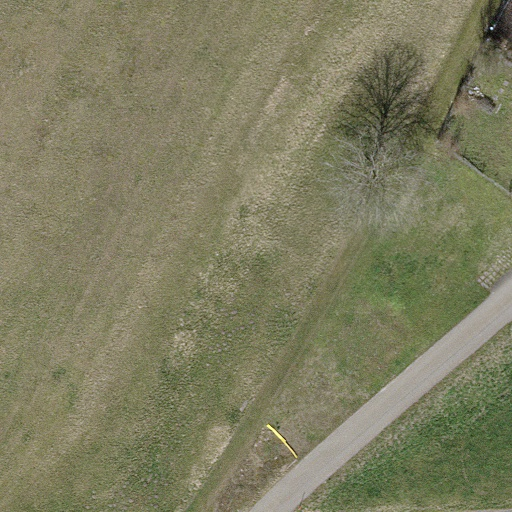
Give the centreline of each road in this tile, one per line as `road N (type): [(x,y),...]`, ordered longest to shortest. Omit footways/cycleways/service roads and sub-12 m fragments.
road 1 (track): [(189,511),(396,180),(491,0)]
road 2 (motorway): [(211,511),(511,21)]
road 3 (motorway): [(230,0),(0,375)]
road 4 (residential): [(511,293),(264,511)]
